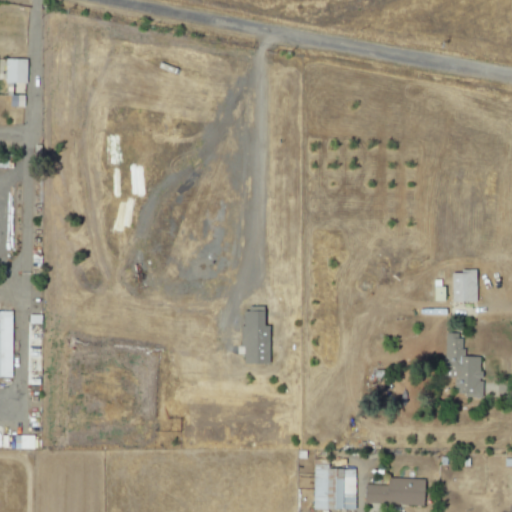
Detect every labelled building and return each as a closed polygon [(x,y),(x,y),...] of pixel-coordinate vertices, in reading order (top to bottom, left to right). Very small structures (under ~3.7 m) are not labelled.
[(2,83),(24,84),(24,59),(2,59),(2,83)] [(448,302),(472,302),(472,271),(448,271),(448,302)] [(442,287),(430,287),(430,301),(442,301),(442,287)] [(259,326),(259,307),(240,306),(239,364),(265,364),(266,326),(259,326)] [(0,377),(8,378),(9,312),(0,311),(0,377)] [(478,357),(459,356),(460,334),(442,334),(441,377),(452,377),(451,396),(478,396),(478,357)] [(12,449),(31,450),(31,436),(12,435),(12,449)] [(310,510),(352,510),(353,469),(326,469),(326,465),(311,465),(310,510)] [(420,505),(421,479),(384,478),(384,485),(362,485),(361,504),(420,505)]
